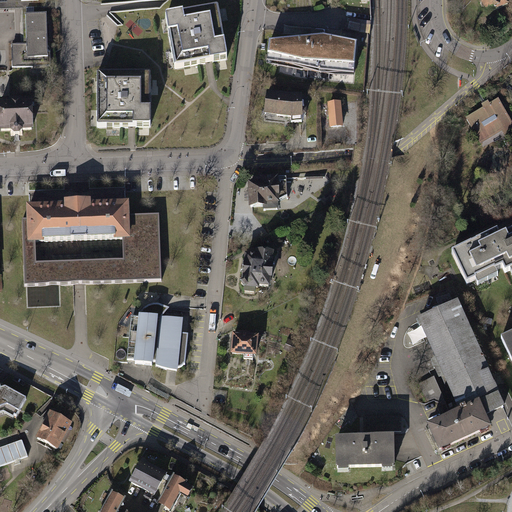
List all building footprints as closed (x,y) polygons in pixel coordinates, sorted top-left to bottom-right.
[(0,0),(0,9),(39,8),(38,0),(0,0)] [(505,0),(477,0),(486,19),(509,9),(505,0)] [(217,9),(165,18),(174,69),(225,60),(217,9)] [(47,15),(25,16),(25,45),(11,45),(11,69),(30,68),(30,62),(48,61),(47,15)] [(352,21),(351,31),(371,34),(372,24),(352,21)] [(325,39),(270,44),(268,61),(301,69),(354,75),(357,46),(325,39)] [(148,126),(148,75),(96,75),(96,126),(148,126)] [(294,98),(268,95),(265,114),(292,117),(292,122),(303,122),(302,105),(306,105),(306,98),(294,98)] [(345,127),(343,102),(328,104),(331,128),(345,127)] [(511,126),(497,102),(466,121),(482,147),(511,128),(511,126)] [(36,105),(1,106),(1,139),(37,138),(36,105)] [(257,182),(249,182),(250,208),(264,208),(264,212),(282,211),(280,177),(257,178),(257,182)] [(129,204),(78,205),(30,207),(30,245),(33,245),(122,243),(130,242),(129,217),(129,204)] [(30,245),(25,245),(26,286),(80,285),(158,282),(157,217),(129,217),(130,242),(122,243),(122,261),(33,264),(33,245),(30,245)] [(498,232),(451,254),(466,286),(475,282),(478,287),(489,282),(502,276),(500,272),(502,270),(504,275),(507,274),(510,280),(511,278),(511,232),(501,238),(498,232)] [(262,288),(273,289),(276,253),(257,251),(257,254),(246,253),(242,284),(246,289),(246,293),(257,294),(257,290),(262,291),(262,288)] [(457,304),(420,321),(457,403),(447,407),(452,417),(430,427),(440,450),(489,428),(484,417),(503,407),(457,304)] [(139,320),(132,319),(128,362),(135,362),(135,365),(153,366),(153,362),(156,363),(156,366),(160,368),(164,369),(168,371),(174,372),(178,372),(178,369),(180,369),(182,368),(184,366),(186,366),(189,336),(181,335),(182,322),(160,319),(166,311),(158,308),(159,306),(154,306),(149,307),(147,309),(144,311),(141,313),(139,317),(139,320)] [(511,333),(502,339),(511,360),(511,333)] [(261,337),(235,334),(233,355),(259,358),(261,337)] [(0,384),(0,413),(4,412),(17,418),(26,400),(0,384)] [(73,426),(51,414),(36,441),(58,454),(73,426)] [(403,428),(403,416),(365,417),(365,429),(403,428)] [(397,438),(339,439),(340,469),(397,468),(397,438)] [(22,442),(0,449),(0,466),(27,456),(22,442)] [(142,463),(131,485),(155,500),(168,477),(142,463)] [(173,477),(157,506),(168,511),(172,511),(181,497),(191,503),(198,490),(173,477)] [(112,494),(102,511),(119,511),(126,502),(112,494)]
